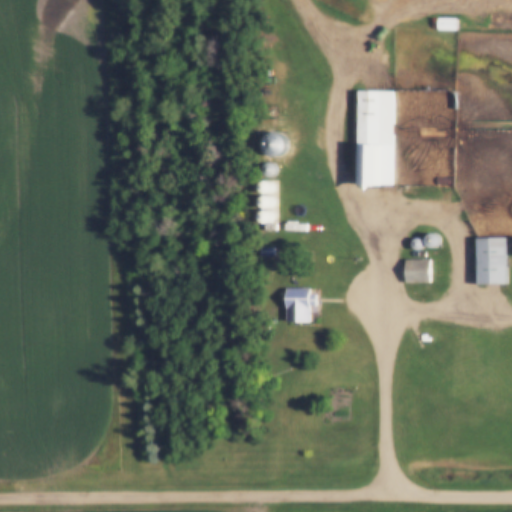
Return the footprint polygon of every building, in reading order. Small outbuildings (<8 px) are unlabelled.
[(511,31),(511,18),(481,18),(481,31),(511,31)] [(457,21),(437,22),(438,34),(457,33),(457,21)] [(511,36),(500,36),(500,46),(511,46),(511,36)] [(394,94),(357,93),(357,189),(393,189),(394,94)] [(506,240),(476,240),(476,286),(506,286),(506,240)] [(431,286),(431,262),(405,262),(405,286),(431,286)] [(286,292),(286,323),(311,323),(311,292),(286,292)]
